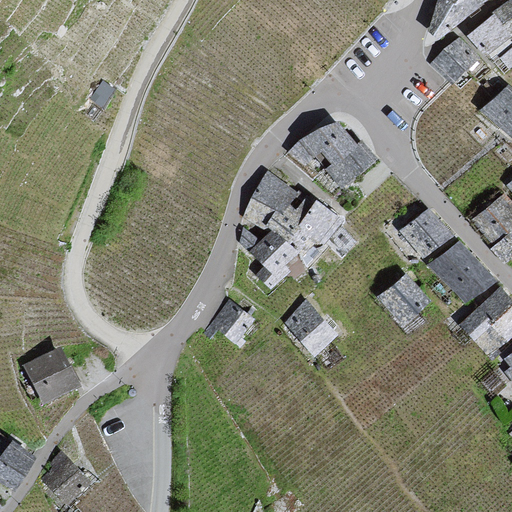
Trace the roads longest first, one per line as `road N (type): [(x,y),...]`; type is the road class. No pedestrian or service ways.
road 1 (unclassified): [(184,0),(127,111),(74,279),(80,305),(104,334),(163,361)]
road 2 (unclassified): [(371,110),(351,98),(323,103),(266,149),(243,189),(208,291),(163,361)]
road 3 (unclassified): [(511,279),(408,170),(371,110)]
road 4 (unclassified): [(163,361),(159,511)]
road 5 (unclassified): [(425,0),(371,110)]
